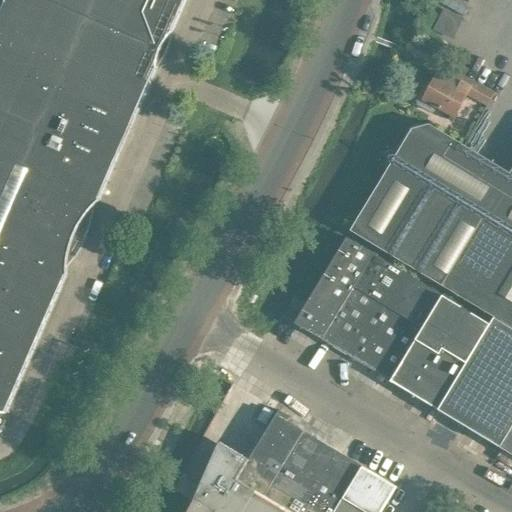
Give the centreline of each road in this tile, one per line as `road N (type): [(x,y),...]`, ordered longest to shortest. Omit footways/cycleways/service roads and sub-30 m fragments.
road 1 (unclassified): [(0,438),(163,67)]
road 2 (unclassified): [(433,454),(185,305)]
road 3 (tertiary): [(70,505),(185,305)]
road 4 (tertiary): [(185,305),(288,125)]
road 5 (unclassified): [(288,125),(163,67)]
road 6 (tertiary): [(288,125),(340,0)]
